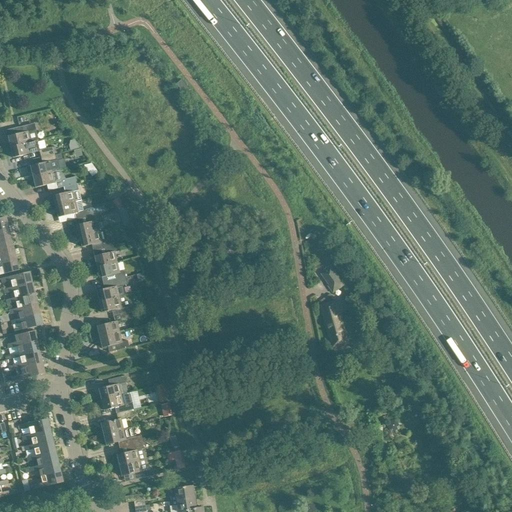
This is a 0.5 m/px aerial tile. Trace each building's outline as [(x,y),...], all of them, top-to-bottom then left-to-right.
[(176,85),(185,95),(191,90),(182,80),(176,85)] [(37,140),(35,130),(33,130),(32,124),(12,129),(13,135),(8,136),(10,147),(37,141),(37,140)] [(37,152),(36,147),(38,147),(37,141),(10,147),(13,158),(37,152)] [(40,157),(54,154),(52,148),(39,151),(40,157)] [(59,170),(52,172),(49,163),(56,161),(54,154),(40,157),(42,163),(30,166),(33,177),(59,170)] [(75,177),(65,179),(59,170),(33,177),(35,188),(54,183),(56,189),(63,187),(77,184),(75,177)] [(81,200),(79,192),(77,184),(63,187),(65,193),(52,196),(55,207),(75,202),(81,200)] [(77,213),(75,203),(75,202),(55,207),(58,217),(77,213)] [(87,217),(100,213),(99,207),(85,210),(87,217)] [(130,223),(126,207),(119,209),(123,225),(130,223)] [(79,237),(99,232),(96,222),(102,221),(100,213),(87,217),(88,222),(76,225),(79,237)] [(0,241),(10,239),(8,228),(0,229),(0,241)] [(116,237),(106,239),(104,231),(99,232),(79,237),(81,247),(91,245),(93,250),(105,247),(118,244),(116,237)] [(0,252),(13,249),(10,239),(0,241),(0,252)] [(97,268),(116,263),(114,253),(120,252),(118,244),(105,247),(106,253),(94,256),(97,268)] [(0,263),(16,260),(13,249),(0,252),(0,263)] [(0,274),(18,270),(16,260),(0,263),(0,274)] [(112,281),(125,278),(124,272),(119,273),(116,263),(97,268),(99,278),(101,277),(103,283),(112,281)] [(333,293),(345,284),(332,264),(320,272),(329,285),(328,286),(333,293)] [(12,287),(31,282),(29,272),(1,279),(2,283),(10,281),(12,287)] [(122,285),(127,284),(125,278),(112,281),(113,287),(96,291),(99,302),(124,296),(124,295),(122,285)] [(14,298),(34,293),(31,282),(12,287),(4,289),(0,290),(0,294),(5,294),(13,292),(14,298)] [(16,309),(36,304),(34,293),(14,298),(6,300),(7,304),(15,302),(17,308),(16,308),(16,309)] [(133,311),(132,305),(131,303),(124,296),(99,302),(101,313),(111,310),(113,316),(120,314),(120,315),(133,311)] [(347,342),(335,302),(321,306),(333,346),(347,342)] [(19,319),(39,314),(36,304),(16,309),(16,308),(9,310),(10,315),(18,313),(19,318),(19,319)] [(121,321),(131,319),(135,318),(133,311),(120,315),(121,321)] [(22,330),(42,325),(39,314),(19,319),(11,320),(12,325),(20,323),(22,330)] [(119,332),(118,331),(116,321),(96,326),(99,337),(119,332)] [(16,346),(36,341),(34,331),(14,336),(15,342),(7,344),(9,349),(16,347),(16,346)] [(109,352),(120,350),(129,348),(127,341),(121,342),(119,332),(99,337),(102,348),(107,346),(109,352)] [(19,357),(39,352),(36,341),(16,346),(16,347),(18,353),(10,355),(5,356),(6,360),(19,357)] [(21,367),(41,363),(39,352),(19,357),(20,363),(12,365),(14,370),(22,368),(21,367)] [(16,380),(44,374),(41,363),(21,367),(22,368),(23,374),(15,376),(16,380)] [(126,393),(125,391),(127,391),(125,383),(127,382),(125,376),(108,380),(109,386),(98,389),(101,400),(126,393)] [(130,410),(133,409),(129,394),(126,395),(126,393),(101,400),(103,410),(114,408),(116,414),(130,410)] [(169,401),(167,393),(159,395),(161,403),(169,401)] [(171,415),(168,403),(160,405),(163,417),(171,415)] [(103,434),(123,429),(120,420),(132,417),(130,410),(116,414),(117,419),(100,423),(103,434)] [(30,435),(50,430),(47,419),(19,425),(20,429),(28,427),(29,434),(30,435)] [(141,435),(135,437),(132,427),(123,429),(103,434),(106,445),(127,440),(129,446),(143,442),(141,435)] [(32,445),(52,440),(50,430),(30,435),(29,434),(21,436),(22,440),(30,438),(32,444),(32,445)] [(35,456),(55,451),(52,440),(32,445),(32,444),(24,446),(25,451),(33,449),(34,455),(35,456)] [(146,459),(144,449),(143,442),(129,446),(130,451),(116,455),(119,466),(146,459)] [(185,467),(181,450),(174,452),(178,469),(185,467)] [(37,466),(57,461),(55,451),(35,456),(34,455),(26,457),(28,461),(36,459),(37,465),(37,466)] [(150,476),(149,469),(146,459),(119,466),(121,476),(135,473),(137,479),(150,476)] [(40,476),(60,472),(57,461),(37,466),(37,465),(29,467),(30,472),(38,470),(40,476)] [(41,483),(33,485),(34,489),(62,482),(60,472),(40,476),(41,483)] [(169,502),(195,498),(194,486),(175,489),(176,496),(171,497),(171,501),(169,501),(169,502)] [(141,500),(140,494),(124,496),(125,502),(141,500)] [(197,509),(197,508),(195,498),(169,502),(170,511),(178,511),(179,511),(178,511),(180,511),(186,511),(185,511),(197,509)]
